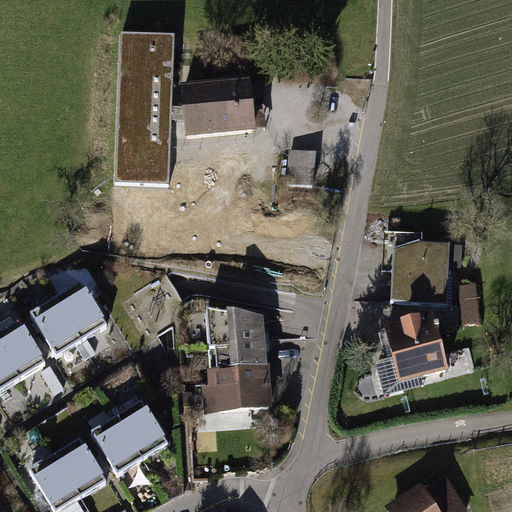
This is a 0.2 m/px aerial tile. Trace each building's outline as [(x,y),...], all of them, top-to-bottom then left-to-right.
[(188,138),(186,113),(173,113),(174,38),(121,37),(117,186),(171,188),(172,137),(188,138)] [(188,138),(188,143),(254,136),(250,88),(184,94),(186,113),(188,138)] [(322,155),(294,153),(292,193),(320,194),(322,155)] [(394,277),(393,312),(445,313),(447,253),(422,252),(422,243),(387,243),(386,276),(394,277)] [(168,278),(123,306),(148,345),(176,328),(177,318),(186,306),(177,292),(168,278)] [(81,287),(56,303),(85,349),(110,333),(81,287)] [(477,289),(460,290),(461,328),(479,328),(477,289)] [(56,303),(30,319),(59,365),(85,349),(56,303)] [(207,313),(210,351),(264,346),(262,323),(207,313)] [(19,322),(0,333),(0,347),(22,384),(48,368),(19,322)] [(374,342),(387,393),(446,379),(433,327),(374,342)] [(212,374),(266,369),(264,346),(210,351),(212,374)] [(0,347),(0,397),(22,384),(0,347)] [(205,414),(221,413),(269,409),(266,369),(212,374),(213,389),(203,389),(205,414)] [(142,405),(117,420),(143,463),(168,448),(142,405)] [(117,420),(92,436),(118,478),(143,463),(117,420)] [(80,443),(55,458),(82,501),(107,485),(80,443)] [(55,458),(30,474),(53,511),(83,511),(78,503),(82,501),(55,458)] [(462,511),(444,483),(398,511),(462,511)]
